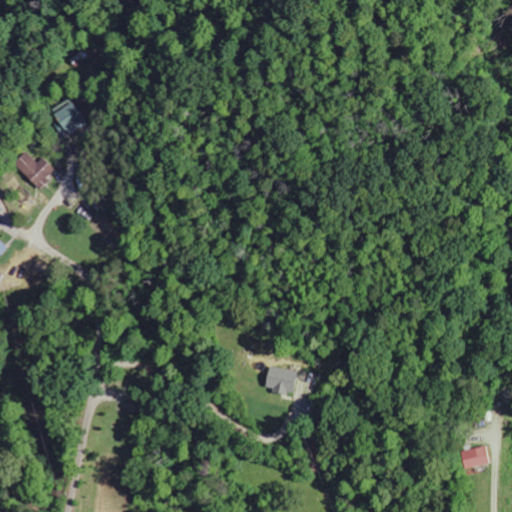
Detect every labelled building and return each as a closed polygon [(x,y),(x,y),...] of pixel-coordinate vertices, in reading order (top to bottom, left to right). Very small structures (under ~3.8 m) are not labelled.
[(62,133),(70,129),(73,134),(87,126),(75,103),(57,113),(62,122),(58,124),(62,133)] [(58,171),(46,158),(40,163),(30,153),(18,165),(42,188),(58,171)] [(0,257),(8,248),(0,240),(0,257)] [(293,395),(298,373),(271,366),(266,389),(293,395)] [(467,469),(491,465),(488,447),(464,451),(467,469)]
